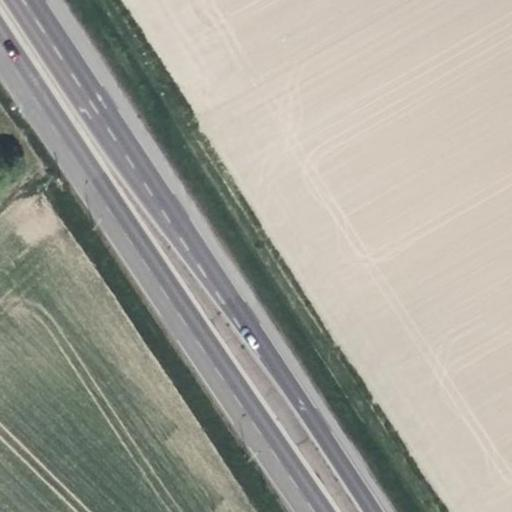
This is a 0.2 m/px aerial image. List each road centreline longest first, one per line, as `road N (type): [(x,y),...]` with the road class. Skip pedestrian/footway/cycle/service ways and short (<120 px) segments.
road 1 (primary): [(368,511),(23,0)]
road 2 (track): [(126,0),(457,511)]
road 3 (primary): [(0,35),(321,511)]
